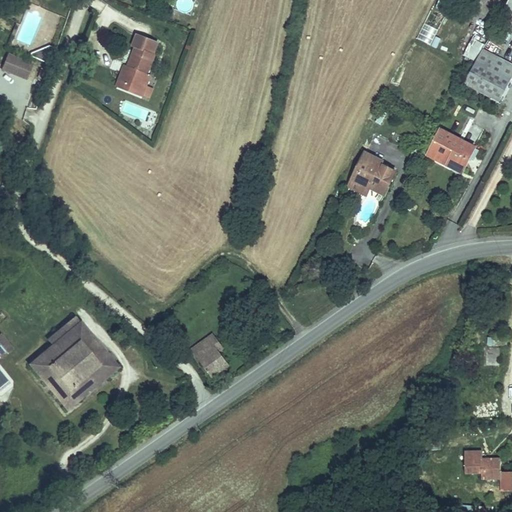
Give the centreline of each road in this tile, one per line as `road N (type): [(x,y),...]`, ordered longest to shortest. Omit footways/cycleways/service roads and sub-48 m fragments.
road 1 (residential): [(218,405),(204,373),(21,227),(18,207),(88,0)]
road 2 (unclassified): [(218,405),(437,250),(511,247)]
road 3 (unclassified): [(63,511),(218,405)]
road 4 (unknown): [(511,139),(474,212),(437,250)]
